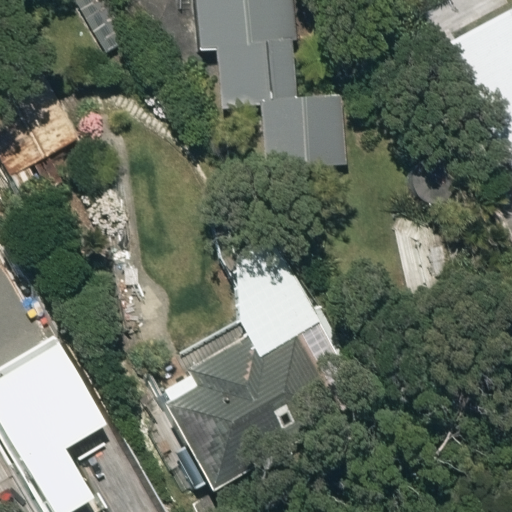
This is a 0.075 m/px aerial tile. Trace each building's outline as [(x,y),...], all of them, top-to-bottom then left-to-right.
[(177,0),(184,57),(200,55),(207,117),(239,114),(246,180),(338,170),(331,101),(279,106),(273,48),(286,46),(281,0),(177,0)] [(511,7),(433,51),(509,193),(511,191),(511,7)] [(72,143),(33,76),(0,95),(0,105),(9,122),(0,127),(0,176),(33,158),(36,163),(72,143)] [(452,204),(392,217),(410,301),(469,289),(452,204)] [(137,401),(145,414),(139,417),(188,502),(357,404),(310,322),(255,353),(245,335),(165,382),(166,385),(137,401)]
